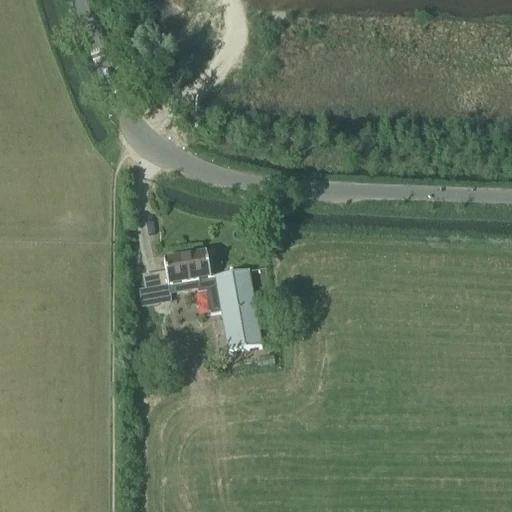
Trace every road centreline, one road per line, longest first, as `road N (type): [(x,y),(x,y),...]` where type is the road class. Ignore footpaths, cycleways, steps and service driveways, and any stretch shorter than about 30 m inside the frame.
road 1 (unclassified): [(511,199),(297,191),(191,172),(154,152),(119,116),(79,0)]
road 2 (track): [(134,134),(233,47),(225,0)]
